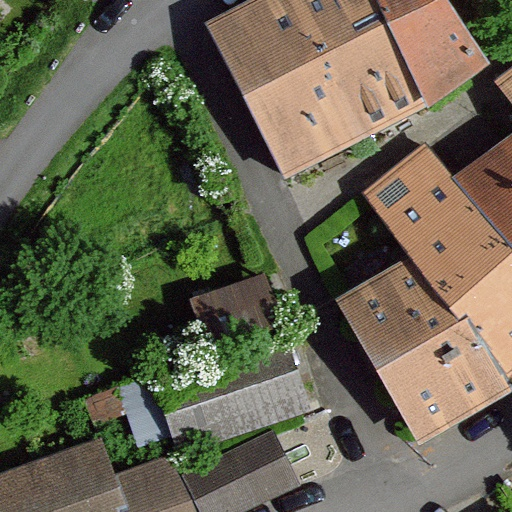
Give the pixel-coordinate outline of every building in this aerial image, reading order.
[(261,0),(220,20),(288,174),(429,104),(484,60),(440,4),(447,0),(261,0)] [(412,260),(342,299),(420,437),(507,389),(511,385),(511,76),(502,84),(511,98),(511,141),(454,184),(429,153),(371,196),(412,260)] [(297,332),(278,280),(206,306),(225,358),(297,332)] [(322,416),(299,342),(170,382),(193,457),(322,416)] [(252,511),(305,487),(283,442),(200,482),(214,511),(252,511)] [(200,511),(180,466),(132,482),(120,447),(0,489),(0,511),(200,511)]
